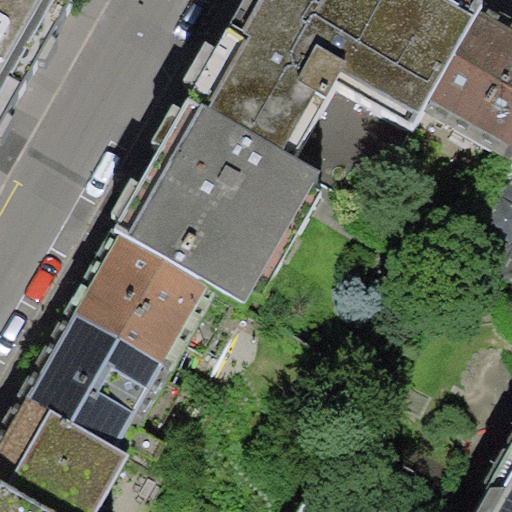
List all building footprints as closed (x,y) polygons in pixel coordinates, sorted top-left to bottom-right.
[(0,0),(0,147),(9,132),(3,125),(28,81),(32,75),(41,76),(53,55),(47,48),(67,13),(42,0),(0,0)] [(418,116),(475,16),(447,0),(247,0),(211,64),(182,114),(287,173),(331,96),(406,138),(418,116)] [(501,163),(511,143),(511,37),(502,31),(475,16),(418,116),(501,163)] [(110,240),(211,297),(240,314),(312,188),(287,173),(182,114),(130,206),(110,240)] [(511,168),(511,143),(501,163),(511,168)] [(217,331),(197,320),(211,297),(110,240),(78,296),(63,322),(164,380),(215,409),(220,401),(168,372),(179,353),(198,365),(217,331)] [(116,462),(164,380),(63,322),(31,379),(16,405),(116,462)] [(87,511),(116,462),(16,405),(0,433),(0,499),(22,511),(87,511)] [(475,511),(511,511),(511,463),(505,460),(475,511)] [(22,511),(0,499),(0,511),(22,511)]
